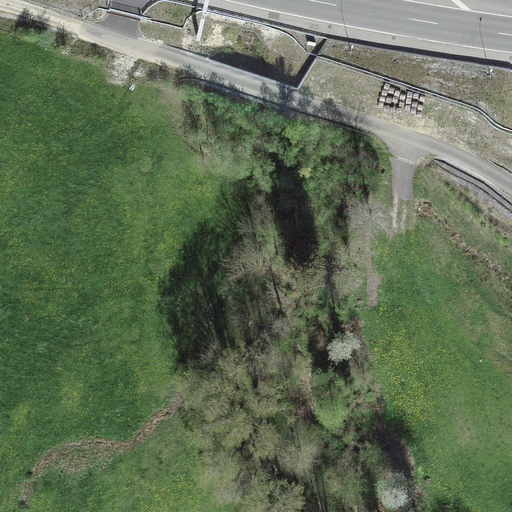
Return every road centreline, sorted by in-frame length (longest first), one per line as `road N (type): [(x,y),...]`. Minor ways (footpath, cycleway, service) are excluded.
road 1 (track): [(511,189),(440,148),(0,3)]
road 2 (motorway): [(312,0),(511,35)]
